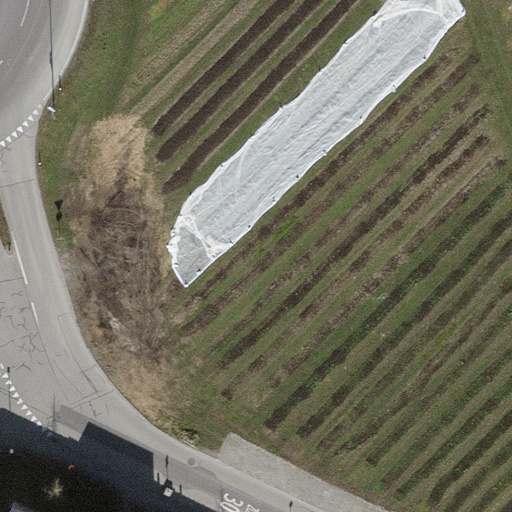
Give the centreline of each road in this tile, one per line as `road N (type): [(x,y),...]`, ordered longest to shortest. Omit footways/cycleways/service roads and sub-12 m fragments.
road 1 (residential): [(46,351),(81,409),(153,459),(260,511)]
road 2 (residential): [(0,213),(46,351)]
